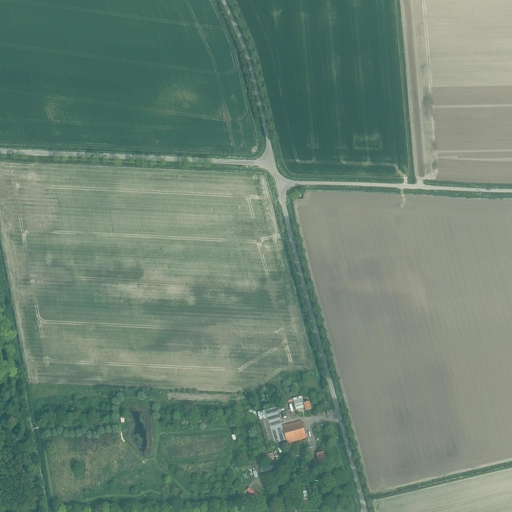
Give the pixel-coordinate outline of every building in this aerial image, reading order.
[(302,396),(292,399),(296,410),(304,408),(305,411),(311,409),(309,402),(304,404),(302,396)] [(276,408),(257,414),(260,422),(268,452),(277,450),(276,447),(287,444),(306,439),(301,421),(282,427),(281,427),(277,413),(282,411),(284,419),(286,418),(283,406),(281,407),(281,408),(276,410),(276,408)] [(316,454),(319,464),(325,462),(323,457),(325,456),(324,452),(316,454)] [(275,460),(273,453),(266,454),(268,462),(275,460)] [(250,487),(246,491),(257,500),(260,496),(250,487)]
